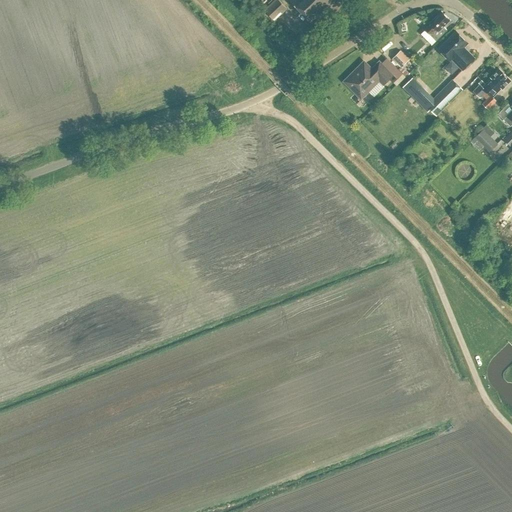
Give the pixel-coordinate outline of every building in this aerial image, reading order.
[(274,20),(287,8),(279,0),(275,0),(265,10),(274,20)] [(289,0),(313,25),(339,0),(289,0)] [(450,20),(441,11),(429,23),(431,25),(425,30),(430,35),(436,41),(447,30),(443,26),(450,20)] [(464,47),(468,43),(456,31),(438,49),(450,61),(452,59),(462,70),(475,58),(464,47)] [(399,49),(391,58),(399,66),(408,58),(399,49)] [(383,84),(392,75),(381,64),(379,62),(372,70),(364,62),(345,81),(361,98),(368,91),(374,97),(385,86),(383,84)] [(511,80),(499,69),(490,77),(491,78),(482,86),(480,84),(473,91),(480,97),(483,94),(487,98),(482,103),(488,109),(497,101),(493,97),(502,88),(502,89),(511,80)] [(397,86),(406,77),(403,74),(397,80),(395,78),(392,81),(397,86)] [(436,115),(463,89),(454,80),(435,99),(412,77),(403,87),(428,112),(430,109),(436,115)] [(511,103),(510,106),(508,104),(502,110),(507,115),(503,119),(508,124),(511,119),(511,103)] [(490,151),(498,143),(483,129),(475,136),(490,151)]
